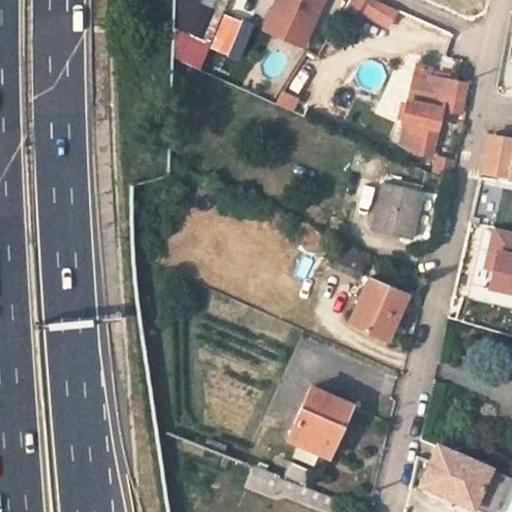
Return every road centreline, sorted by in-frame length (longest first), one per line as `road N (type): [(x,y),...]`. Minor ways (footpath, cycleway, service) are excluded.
road 1 (residential): [(388,511),(503,0)]
road 2 (motorway): [(89,511),(63,197),(57,0)]
road 3 (motorway): [(0,242),(18,511)]
road 4 (tertiary): [(60,0),(0,108)]
